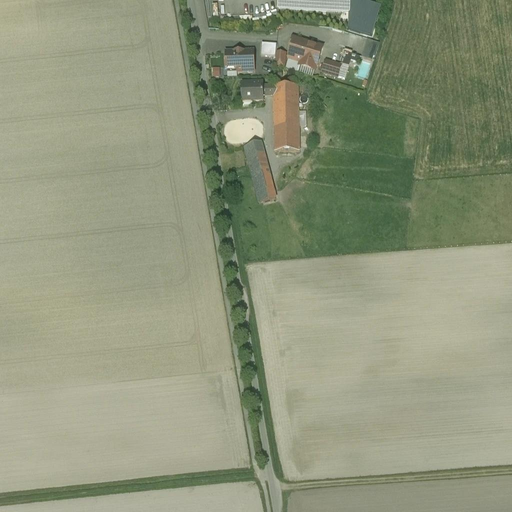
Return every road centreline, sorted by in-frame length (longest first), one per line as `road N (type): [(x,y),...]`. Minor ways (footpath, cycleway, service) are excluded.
road 1 (residential): [(276,511),(189,0)]
road 2 (track): [(272,489),(511,469)]
